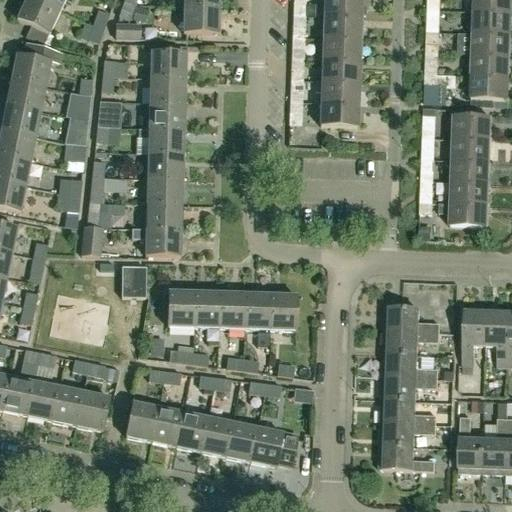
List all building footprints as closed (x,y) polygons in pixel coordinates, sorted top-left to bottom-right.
[(49,38),(60,14),(29,0),(26,0),(16,23),(30,29),(24,41),(44,47),(49,38)] [(29,0),(60,14),(65,0),(29,0)] [(124,0),(123,5),(134,9),(137,0),(124,0)] [(183,0),(183,11),(219,12),(219,0),(183,0)] [(306,8),(305,0),(293,0),(294,8),(306,8)] [(361,0),(324,0),(324,20),(361,22),(361,19),(365,19),(365,7),(362,7),(361,0)] [(511,0),(475,0),(475,15),(511,16),(511,0)] [(134,9),(123,5),(118,20),(129,24),(134,9)] [(218,37),(219,12),(183,11),(183,36),(218,37)] [(439,24),(440,13),(428,12),(427,23),(439,24)] [(92,27),(104,31),(109,18),(96,13),(92,27)] [(511,16),(475,15),(474,37),(511,38),(511,16)] [(305,31),(305,20),(293,19),(293,30),(305,31)] [(361,22),(324,20),(323,42),(360,43),(361,22)] [(104,31),(92,27),(85,25),(79,41),(98,48),(104,31)] [(140,28),(115,27),(115,43),(140,44),(140,28)] [(438,46),(439,35),(427,35),(426,46),(438,46)] [(511,38),(474,37),(473,59),(510,60),(511,38)] [(304,52),(305,41),(292,41),(292,52),(304,52)] [(323,42),(322,63),(359,65),(360,43),(323,42)] [(16,60),(11,85),(45,92),(50,68),(57,69),(60,57),(27,48),(17,60),(16,60)] [(150,56),(149,82),(185,83),(186,57),(150,56)] [(437,68),(438,57),(426,57),(425,68),(437,68)] [(472,81),(509,82),(510,60),(473,59),(472,81)] [(303,74),(304,63),(292,62),(291,73),(303,74)] [(322,63),(321,85),(358,86),(359,65),(322,63)] [(104,64),(102,80),(113,81),(115,66),(104,64)] [(436,90),(437,79),(425,79),(424,90),(436,90)] [(113,81),(102,80),(100,95),(112,97),(113,81)] [(509,82),(472,81),(471,103),(508,104),(509,82)] [(78,98),(90,99),(92,84),(80,82),(78,98)] [(149,82),(149,108),(184,109),(185,83),(149,82)] [(303,95),(303,84),(291,84),(291,95),(303,95)] [(40,117),(45,92),(11,85),(6,110),(40,117)] [(357,108),(358,86),(321,85),(315,85),(315,95),(321,95),(320,107),(357,108)] [(88,115),(90,99),(78,98),(76,114),(88,115)] [(302,117),(302,106),(290,106),(290,117),(302,117)] [(357,131),(357,108),(320,107),(319,129),(357,131)] [(149,108),(148,133),(184,134),(184,109),(149,108)] [(6,110),(1,135),(35,142),(40,117),(6,110)] [(40,129),(54,132),(57,114),(43,112),(40,129)] [(96,130),(108,131),(120,132),(120,120),(109,119),(110,116),(98,115),(96,130)] [(435,131),(435,120),(423,119),(423,130),(435,131)] [(454,142),(491,144),(491,122),(454,120),(454,142)] [(106,147),(108,131),(96,130),(95,146),(106,147)] [(184,134),(148,133),(138,132),(138,142),(148,142),(147,158),(183,159),(184,134)] [(75,133),(73,148),(85,150),(86,134),(75,133)] [(35,142),(1,135),(0,137),(0,160),(30,166),(35,142)] [(434,153),(434,142),(422,141),(422,152),(434,153)] [(453,164),(490,166),(491,144),(454,142),(453,164)] [(85,150),(73,148),(64,147),(62,163),(83,166),(85,150)] [(147,158),(146,183),(182,184),(183,159),(147,158)] [(0,185),(25,191),(30,166),(0,160),(0,185)] [(433,174),(433,163),(421,163),(421,174),(433,174)] [(453,164),(452,186),(489,188),(490,166),(453,164)] [(91,180),(103,182),(105,166),(93,165),(91,180)] [(101,197),(103,182),(91,180),(89,196),(101,197)] [(67,198),(79,200),(81,184),(69,183),(67,198)] [(146,183),(146,209),(181,210),(182,184),(146,183)] [(0,212),(20,216),(25,191),(0,185),(0,212)] [(432,196),(432,185),(420,185),(420,196),(432,196)] [(451,208),(488,209),(489,188),(452,186),(451,208)] [(78,216),(79,200),(67,198),(66,215),(78,216)] [(431,218),(431,207),(419,207),(419,218),(431,218)] [(451,230),(488,231),(488,209),(451,208),(439,208),(438,217),(451,217),(451,230)] [(181,210),(146,209),(145,234),(181,235),(181,210)] [(66,215),(64,228),(77,230),(78,216),(66,215)] [(88,215),(86,231),(97,232),(98,231),(99,216),(88,215)] [(0,228),(0,255),(11,257),(17,232),(0,228)] [(97,232),(86,231),(82,230),(80,260),(100,260),(103,232),(98,231),(97,232)] [(181,235),(145,234),(144,260),(180,261),(181,235)] [(32,261),(44,264),(47,249),(35,246),(32,261)] [(0,255),(0,281),(6,283),(11,257),(0,255)] [(41,279),(44,264),(32,261),(28,277),(41,279)] [(120,301),(144,301),(145,271),(121,271),(120,301)] [(21,311),(34,313),(37,298),(25,295),(21,311)] [(167,330),(192,331),(193,296),(168,295),(167,330)] [(219,297),(193,296),(192,331),(218,332),(219,297)] [(244,298),(219,297),(218,332),(243,333),(244,298)] [(270,298),(244,298),(243,333),(269,333),(270,298)] [(295,299),(270,298),(269,333),(294,334),(295,299)] [(30,329),(34,313),(21,311),(18,326),(30,329)] [(473,350),(485,350),(486,311),(477,311),(477,317),(464,316),(462,377),(472,378),(472,370),(473,350)] [(497,371),(506,371),(507,318),(495,317),(495,312),(486,311),(485,350),(497,351),(497,371)] [(385,336),(439,338),(439,328),(418,328),(418,314),(386,313),(385,336)] [(445,316),(445,327),(453,328),(453,317),(445,316)] [(384,359),(417,360),(417,347),(439,348),(439,338),(385,336),(384,359)] [(22,365),(37,368),(40,356),(24,353),(22,365)] [(191,368),(192,357),(177,355),(175,366),(191,368)] [(40,356),(37,368),(53,371),(56,360),(40,356)] [(207,358),(192,357),(191,368),(206,370),(207,358)] [(416,373),(417,360),(384,359),(383,382),(437,384),(437,374),(416,373)] [(225,373),(241,374),(242,363),(226,361),(225,373)] [(242,363),(241,374),(257,376),(258,365),(242,363)] [(86,378),(89,367),(74,364),(71,375),(86,378)] [(105,370),(89,367),(86,378),(102,382),(105,370)] [(276,379),(293,381),(294,369),(277,367),(276,379)] [(163,387),(164,375),(149,373),(147,385),(163,387)] [(180,377),(164,375),(163,387),(179,389),(180,377)] [(9,381),(0,379),(0,415),(2,416),(9,381)] [(213,393),(214,381),(199,379),(197,391),(213,393)] [(26,421),(33,386),(9,381),(2,416),(26,421)] [(230,383),(214,381),(213,393),(229,395),(230,383)] [(437,387),(437,384),(383,382),(382,405),(415,406),(415,392),(436,393),(437,387)] [(439,398),(447,399),(450,396),(451,388),(448,385),(440,384),(437,387),(436,393),(436,395),(439,398)] [(51,426),(58,391),(33,386),(26,421),(51,426)] [(263,399),(264,387),(249,386),(247,397),(263,399)] [(280,389),(264,387),(263,399),(278,401),(280,389)] [(83,396),(58,391),(51,426),(76,431),(83,396)] [(83,396),(76,431),(101,436),(108,401),(83,396)] [(414,419),(415,406),(382,405),(381,428),(435,430),(436,420),(414,419)] [(125,441),(150,446),(157,411),(132,406),(125,441)] [(182,417),(157,411),(150,446),(175,451),(182,417)] [(207,422),(182,417),(175,451),(200,456),(207,422)] [(436,420),(435,430),(447,430),(447,420),(436,420)] [(207,422),(200,456),(225,462),(232,427),(207,422)] [(482,478),(483,444),(469,444),(470,423),(460,422),(458,477),(482,478)] [(496,445),(483,444),(482,478),(505,479),(507,424),(497,424),(496,445)] [(250,467),(257,432),(232,427),(225,462),(250,467)] [(435,440),(435,430),(381,428),(380,451),(413,452),(413,439),(435,440)] [(296,440),(282,437),(257,432),(250,467),(275,472),(276,466),(290,469),(296,440)] [(413,452),(380,451),(379,474),(433,476),(434,466),(412,465),(413,452)]
